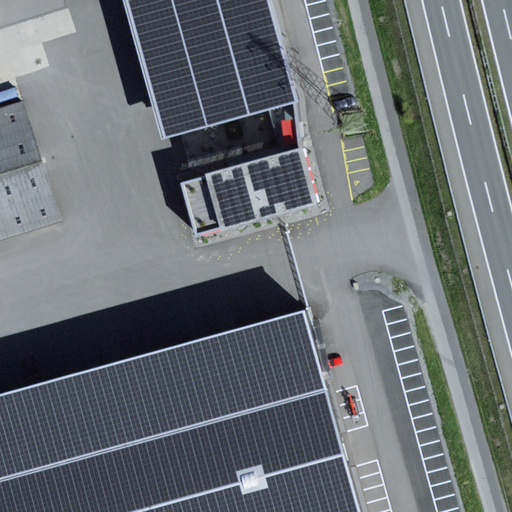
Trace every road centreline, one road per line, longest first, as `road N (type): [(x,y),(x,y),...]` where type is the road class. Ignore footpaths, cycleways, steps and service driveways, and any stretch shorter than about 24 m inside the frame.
road 1 (unclassified): [(495,511),(358,0)]
road 2 (motorway): [(441,0),(511,285)]
